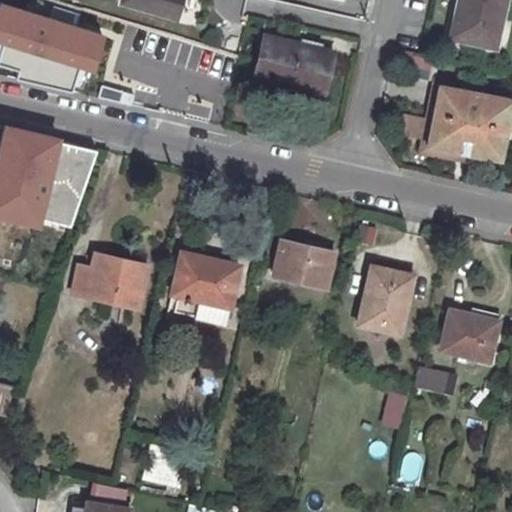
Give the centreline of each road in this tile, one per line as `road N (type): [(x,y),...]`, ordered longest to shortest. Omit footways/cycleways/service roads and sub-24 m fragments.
road 1 (residential): [(0,93),(346,177)]
road 2 (residential): [(346,177),(386,0)]
road 3 (residential): [(346,177),(511,218)]
